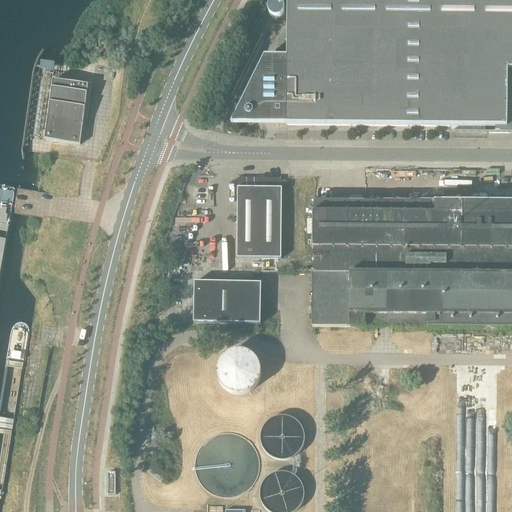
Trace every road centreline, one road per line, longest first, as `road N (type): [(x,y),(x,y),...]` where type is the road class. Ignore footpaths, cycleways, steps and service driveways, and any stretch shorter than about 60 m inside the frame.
road 1 (tertiary): [(76,511),(100,304),(151,138)]
road 2 (unclassified): [(511,157),(220,155),(151,138)]
road 3 (track): [(89,174),(108,159),(148,0)]
road 4 (unknown): [(220,155),(217,264),(261,273)]
road 5 (tertiary): [(151,138),(214,0)]
road 6 (track): [(22,511),(47,401),(62,380)]
